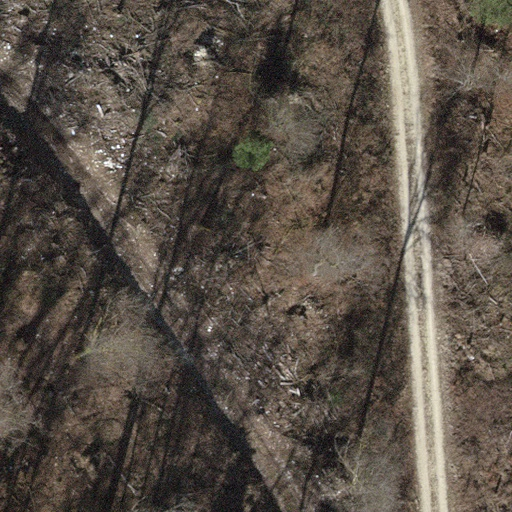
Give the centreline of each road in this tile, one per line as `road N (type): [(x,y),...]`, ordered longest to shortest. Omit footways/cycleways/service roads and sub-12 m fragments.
road 1 (track): [(297,511),(109,195),(0,67)]
road 2 (track): [(449,511),(430,145),(399,0)]
